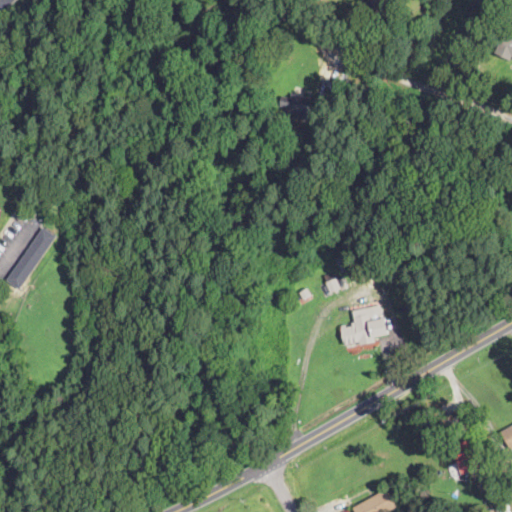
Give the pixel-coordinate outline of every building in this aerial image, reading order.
[(397,0),(396,2),(393,5),(387,0),(373,15),(361,5),(365,0),(397,0)] [(511,35),(511,59),(511,61),(496,53),(507,33),(511,35)] [(305,95),(304,99),(311,101),(308,120),(290,117),(290,114),(285,113),(287,107),(282,106),(283,96),(292,98),(293,93),(305,95)] [(22,289),(9,280),(45,228),(58,237),(22,289)] [(340,265),(338,260),(347,256),(350,261),(340,265)] [(332,293),(325,276),(334,273),(341,289),(332,293)] [(305,299),(301,293),(308,288),(312,294),(305,299)] [(388,321),(388,322),(390,335),(375,338),(375,343),(362,345),(361,342),(345,345),(342,326),(347,325),(347,327),(356,325),(356,323),(370,321),(370,322),(388,319),(388,321)] [(511,448),(503,431),(511,426),(511,448)] [(469,440),(471,446),(473,445),(482,467),(453,478),(448,466),(458,462),(452,446),(469,440)] [(387,511),(356,511),(354,508),(388,488),(398,506),(387,511)]
